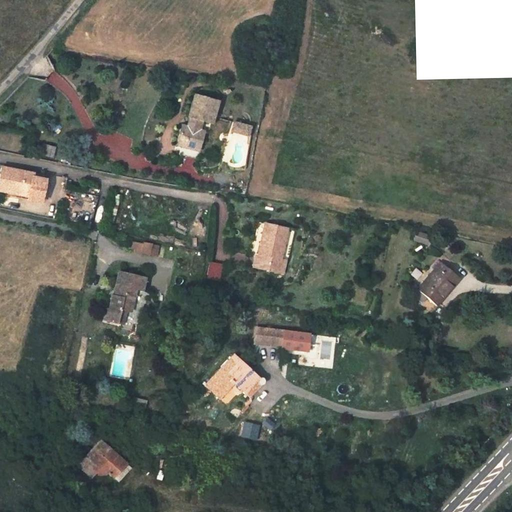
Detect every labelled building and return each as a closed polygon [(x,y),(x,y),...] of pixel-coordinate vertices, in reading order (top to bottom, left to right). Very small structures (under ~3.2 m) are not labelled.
[(215,89),(193,85),(186,119),(181,118),(177,136),(200,140),(205,122),(199,121),(201,111),(207,112),(209,103),(212,104),(215,89)] [(248,116),(232,111),(229,120),(245,124),(248,116)] [(36,165),(6,158),(2,179),(32,186),(31,190),(46,193),(51,171),(36,168),(36,165)] [(265,243),(286,247),(289,230),(292,230),(294,219),(271,214),(269,223),(265,243)] [(429,232),(432,224),(417,220),(415,227),(429,232)] [(259,242),(265,243),(269,223),(263,222),(259,242)] [(157,256),(159,246),(132,240),(129,251),(157,256)] [(416,276),(433,291),(450,271),(451,272),(458,264),(440,248),(416,276)] [(153,265),(127,259),(119,299),(116,299),(113,310),(127,313),(131,298),(138,299),(144,275),(151,277),(153,265)] [(209,261),(204,278),(216,281),(221,264),(209,261)] [(302,322),(263,315),(260,329),(299,336),(302,322)] [(262,365),(261,365),(236,342),(209,374),(221,385),(236,368),(255,386),(270,369),(268,366),(265,365),(262,365)] [(152,390),(138,387),(137,394),(151,397),(152,390)] [(138,460),(106,431),(84,456),(97,468),(102,463),(113,464),(124,474),(138,460)]
